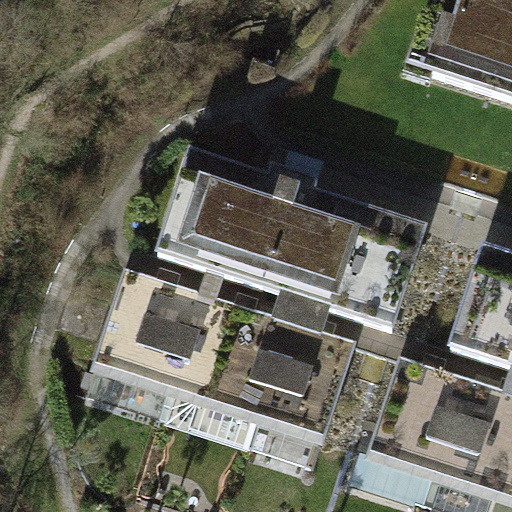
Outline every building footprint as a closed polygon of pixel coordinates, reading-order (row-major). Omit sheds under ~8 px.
[(511,0),(450,0),(444,22),(433,19),(411,89),(511,119),(511,0)] [(425,234),(190,156),(154,261),(389,340),(425,234)] [(511,260),(480,251),(447,356),(511,375),(511,260)] [(350,351),(128,281),(89,405),(310,475),(350,351)] [(511,511),(511,399),(401,364),(361,489),(432,511),(511,511)]
